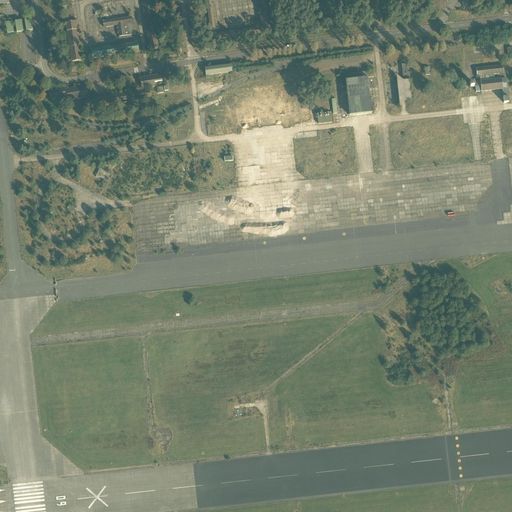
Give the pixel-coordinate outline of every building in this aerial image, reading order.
[(141,0),(150,50),(158,49),(150,0),(141,0)] [(210,31),(211,41),(217,40),(271,32),(266,0),(257,0),(262,28),(216,34),(215,30),(211,2),(206,2),(210,31)] [(117,26),(119,37),(125,36),(123,25),(127,24),(128,32),(127,32),(128,36),(136,35),(136,34),(135,34),(134,23),(133,23),(134,25),(132,25),(131,17),(112,20),(104,21),(103,22),(104,28),(117,26)] [(25,20),(26,31),(33,31),(31,19),(25,20)] [(15,22),(17,33),(23,32),(22,21),(15,22)] [(5,23),(7,34),(14,33),(12,22),(5,23)] [(69,47),(72,62),(81,61),(79,46),(78,38),(81,37),(81,34),(77,34),(76,22),(65,23),(69,48),(69,47)] [(92,59),(139,52),(137,43),(127,45),(124,45),(112,47),(91,50),(92,59)] [(397,76),(396,76),(399,107),(400,107),(399,102),(405,101),(411,100),(409,81),(410,81),(410,80),(408,67),(407,68),(406,68),(405,66),(405,64),(402,65),(401,65),(402,75),(403,81),(397,81),(397,76)] [(205,75),(206,79),(209,78),(209,75),(232,72),(231,65),(205,69),(205,73),(205,75)] [(502,90),(504,103),(508,103),(506,79),(501,80),(501,79),(494,80),(492,80),(491,75),(494,75),(503,74),(502,66),(476,69),(477,77),(480,77),(480,82),(475,82),(475,83),(470,84),(470,88),(475,87),(476,92),(481,92),(502,90)] [(346,87),(349,116),(372,114),(368,78),(367,78),(374,77),(373,74),(367,75),(367,72),(339,75),(341,88),(346,87)] [(85,98),(87,108),(128,102),(129,107),(133,106),(132,101),(150,99),(149,89),(147,89),(147,88),(155,87),(154,83),(162,81),(161,75),(140,78),(142,89),(143,90),(88,99),(86,86),(65,90),(64,88),(49,90),(51,101),(62,99),(62,98),(66,97),(66,99),(66,101),(85,98)] [(317,114),(318,124),(332,123),(331,113),(317,114)] [(98,178),(108,182),(111,175),(100,169),(96,178),(98,179),(98,178)]
